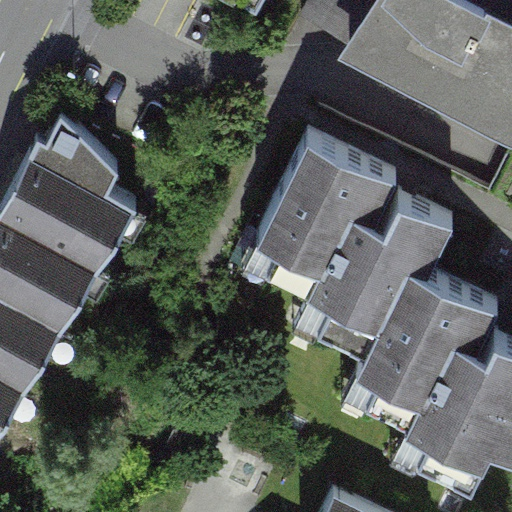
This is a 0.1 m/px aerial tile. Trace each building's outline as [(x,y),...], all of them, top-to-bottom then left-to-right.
[(274,0),(201,0),(258,31),(274,0)] [(309,0),(304,8),(353,39),(377,0),(309,0)] [(511,15),(481,0),(377,0),(353,39),(511,119),(511,15)] [(44,121),(0,206),(0,323),(42,345),(139,192),(109,179),(119,159),(63,104),(52,124),(44,121)] [(393,184),(291,137),(240,245),(311,278),(293,315),(358,346),(392,275),(421,288),(448,232),(384,203),(393,184)] [(484,318),(392,275),(336,393),(402,424),(382,465),(457,500),(477,459),(511,474),(511,364),(471,345),(484,318)] [(0,413),(42,345),(0,323),(0,413)] [(374,511),(319,486),(307,511),(374,511)]
